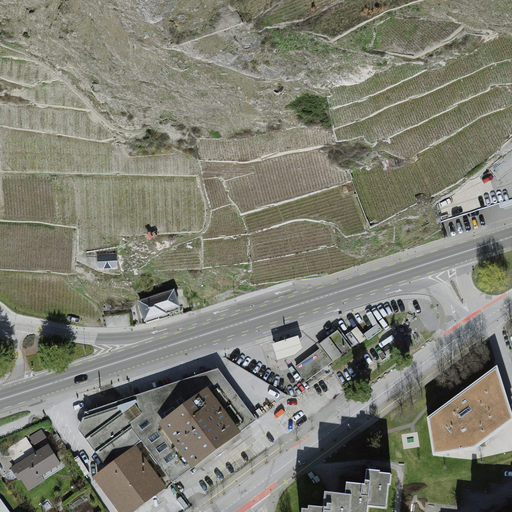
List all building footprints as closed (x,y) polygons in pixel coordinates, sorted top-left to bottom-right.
[(441,221),(511,199),(511,150),(489,168),(480,176),(469,181),(453,194),(436,203),(441,221)] [(153,231),(143,237),(146,243),(156,237),(153,231)] [(116,254),(97,254),(97,269),(117,268),(116,254)] [(166,311),(177,308),(172,290),(166,291),(136,300),(143,324),(168,316),(166,311)] [(358,323),(349,329),(359,342),(382,326),(378,321),(363,331),(358,323)] [(318,350),(294,367),(306,384),(354,350),(339,328),(315,345),(318,350)] [(296,337),(270,345),(276,360),(295,353),(300,348),(296,337)] [(511,418),(495,367),(428,417),(434,451),(473,445),(511,418)] [(134,511),(256,421),(216,369),(84,413),(76,431),(104,469),(90,479),(115,511),(134,511)] [(42,475),(61,463),(49,443),(13,466),(29,490),(45,480),(42,475)] [(389,485),(390,474),(378,473),(378,470),(364,469),(363,483),(345,482),(344,493),(338,493),(329,491),(322,491),(320,506),(307,505),(306,510),(300,510),(299,511),(365,511),(366,507),(384,509),(386,485),(389,485)]
